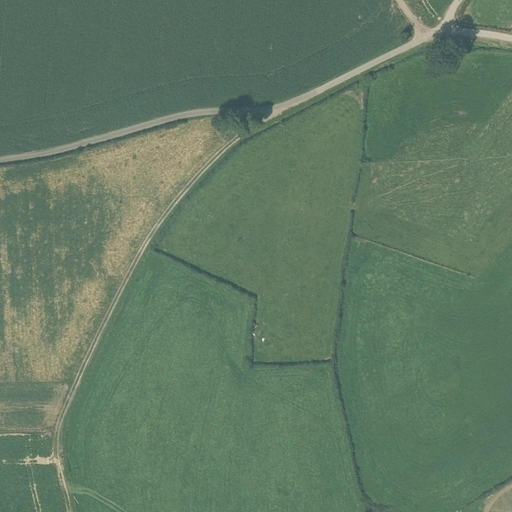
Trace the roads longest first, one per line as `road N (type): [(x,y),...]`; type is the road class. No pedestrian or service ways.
road 1 (track): [(68,511),(57,431),(118,297),(162,220),(206,169),(278,109)]
road 2 (track): [(278,109),(192,114),(0,161)]
road 3 (track): [(278,109),(440,27)]
